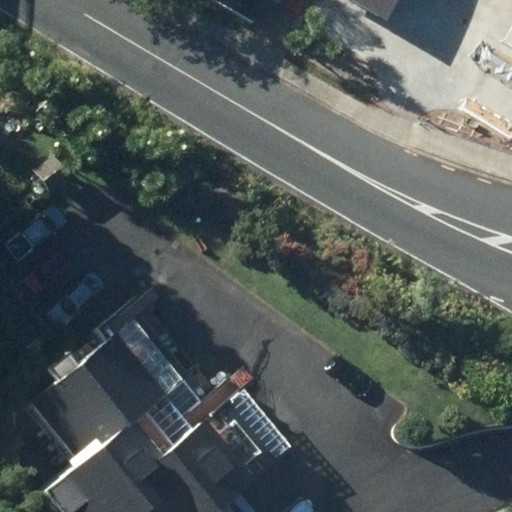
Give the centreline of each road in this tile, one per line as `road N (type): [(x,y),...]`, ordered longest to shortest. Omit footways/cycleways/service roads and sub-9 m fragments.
road 1 (tertiary): [(66,0),(363,182),(511,243)]
road 2 (unknown): [(501,241),(395,277),(339,286)]
